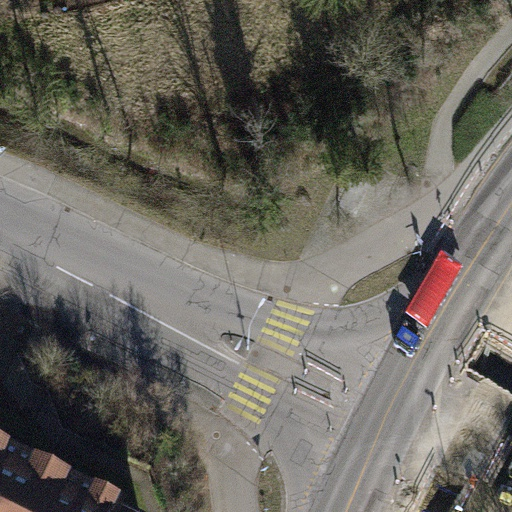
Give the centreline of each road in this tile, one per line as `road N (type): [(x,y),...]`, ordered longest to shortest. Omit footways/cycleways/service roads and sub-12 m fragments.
road 1 (tertiary): [(380,406),(0,235)]
road 2 (secondary): [(511,197),(420,329),(380,406)]
